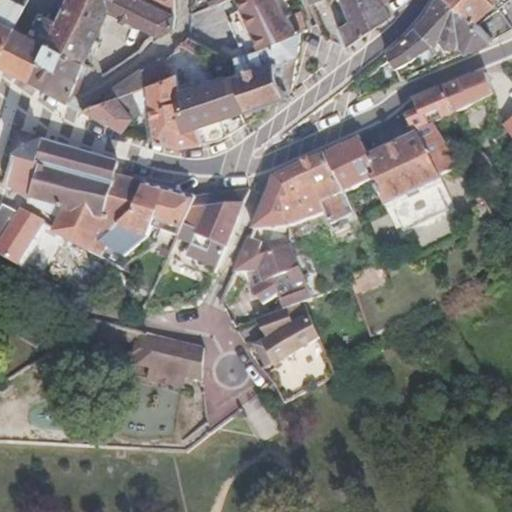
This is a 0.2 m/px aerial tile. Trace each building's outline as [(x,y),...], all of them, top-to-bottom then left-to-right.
[(0,0),(0,62),(17,26),(27,5),(17,0),(0,0)] [(48,42),(86,61),(109,11),(159,34),(169,31),(175,27),(176,15),(146,0),(67,0),(57,22),(48,42)] [(146,0),(176,15),(176,0),(146,0)] [(262,49),(299,34),(289,16),(280,0),(222,0),(223,2),(247,55),(262,49)] [(350,46),(392,17),(385,4),(383,0),(310,0),(311,3),(319,0),(343,0),(349,13),(346,15),(348,22),(342,26),(350,46)] [(467,53),(496,39),(476,22),(475,23),(450,0),(438,0),(428,17),(418,27),(435,43),(442,37),(450,46),(456,47),(460,43),(467,53)] [(496,39),(511,29),(511,20),(498,3),(494,0),(450,0),(475,23),(476,22),(496,39)] [(511,20),(511,0),(494,0),(498,3),(511,20)] [(303,32),(309,29),(301,11),(289,16),(299,34),(303,32)] [(13,70),(32,80),(48,42),(57,22),(41,12),(31,33),(13,70)] [(0,62),(0,63),(13,70),(31,33),(17,26),(0,62)] [(412,59),(436,44),(435,43),(418,27),(399,46),(389,53),(397,68),(412,59)] [(242,113),(249,125),(256,121),(281,100),(282,102),(286,100),(285,98),(287,97),(287,95),(291,91),(301,55),(303,32),(299,34),(262,49),(247,55),(240,58),(244,70),(228,75),(242,113)] [(32,80),(69,101),(73,91),(79,77),(86,61),(48,42),(32,80)] [(160,59),(143,69),(150,84),(168,77),(160,59)] [(86,112),(124,131),(134,117),(143,113),(134,90),(150,84),(143,69),(115,88),(120,96),(87,108),(86,112)] [(181,147),(205,143),(199,126),(185,131),(179,92),(177,73),(168,77),(150,84),(134,90),(143,113),(153,110),(157,142),(181,147)] [(461,82),(445,87),(458,113),(474,105),(495,95),(488,73),(461,82)] [(222,141),(229,135),(249,125),(242,113),(228,75),(216,79),(179,92),(185,131),(199,126),(205,143),(222,141)] [(73,91),(82,95),(88,81),(79,77),(73,91)] [(418,132),(442,176),(459,168),(450,147),(435,123),(444,119),(458,113),(445,87),(414,99),(419,109),(406,116),(413,134),(418,132)] [(361,137),(325,153),(346,192),(374,180),(387,206),(444,180),(442,176),(418,132),(413,134),(369,155),(361,137)] [(120,163),(22,134),(7,186),(31,201),(30,204),(61,218),(56,231),(55,232),(63,237),(91,252),(93,249),(114,232),(134,213),(144,187),(115,179),(120,163)] [(325,153),(276,176),(273,184),(255,230),(288,227),(326,213),(331,225),(348,217),(339,196),(346,192),(325,153)] [(114,232),(93,249),(104,256),(113,249),(123,261),(150,237),(154,227),(166,193),(144,187),(134,213),(114,232)] [(190,255),(221,268),(230,248),(246,204),(252,190),(197,197),(195,201),(181,237),(194,243),(190,255)] [(195,201),(166,193),(154,227),(181,237),(195,201)] [(21,214),(5,205),(0,214),(0,253),(21,266),(45,223),(47,221),(24,209),(21,214)] [(45,223),(21,266),(42,274),(63,237),(55,232),(56,231),(45,223)] [(250,237),(236,271),(260,271),(263,281),(254,289),(264,304),(280,295),(273,279),(303,268),(292,244),(258,257),(264,243),(250,237)] [(387,282),(379,266),(350,277),(357,294),(387,282)] [(236,271),(254,289),(263,281),(260,271),(236,271)] [(325,292),(317,274),(306,279),(313,297),(325,292)] [(288,308),(256,319),(268,338),(264,341),(275,363),(277,366),(293,355),(321,338),(311,314),(295,323),(288,308)] [(100,319),(68,341),(112,352),(116,337),(136,341),(139,330),(100,319)] [(133,351),(130,363),(151,368),(149,379),(181,387),(184,376),(204,381),(205,347),(139,330),(136,341),(133,351)] [(269,366),(275,363),(264,341),(258,345),(269,366)]
